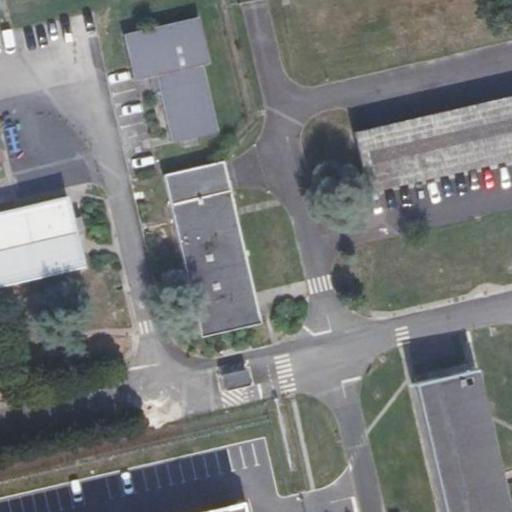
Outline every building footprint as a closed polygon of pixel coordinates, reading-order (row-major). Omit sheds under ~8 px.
[(133,80),(155,75),(170,143),(217,131),(201,64),(208,63),(198,17),(122,34),(133,80)] [(511,158),(511,96),(353,132),(367,191),(511,158)] [(204,165),(163,175),(200,337),(259,322),(255,306),(253,293),(235,214),(233,208),(229,189),(222,161),(204,165)] [(0,286),(83,267),(66,196),(0,211),(0,286)] [(506,511),(473,368),(411,382),(441,511),(506,511)]
